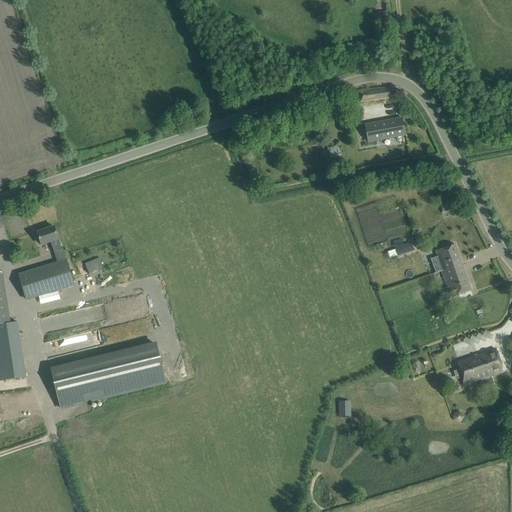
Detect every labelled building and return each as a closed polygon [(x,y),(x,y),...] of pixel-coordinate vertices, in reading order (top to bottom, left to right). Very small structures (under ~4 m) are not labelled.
[(393,98),(390,87),(359,90),(361,101),(393,98)] [(365,125),(368,142),(405,135),(401,118),(365,125)] [(331,160),(342,157),(339,146),(328,149),(331,160)] [(450,194),(445,196),(451,211),(453,215),(458,212),(450,194)] [(50,242),(58,263),(18,275),(26,299),(36,296),(74,284),(62,249),(61,249),(58,239),(57,236),(54,227),(37,232),(41,245),(50,242)] [(400,240),(393,242),(398,257),(403,255),(408,254),(415,251),(411,242),(408,243),(402,245),(401,242),(400,240)] [(445,248),(435,251),(442,271),(441,271),(441,272),(462,264),(454,244),(450,246),(445,248)] [(100,258),(87,262),(90,273),(103,269),(100,258)] [(462,264),(441,272),(447,288),(441,290),(445,300),(471,291),(462,264)] [(9,323),(1,274),(0,273),(0,380),(26,377),(17,322),(9,323)] [(166,382),(157,345),(51,371),(60,408),(166,382)] [(462,378),(464,385),(479,380),(482,389),(494,384),(492,376),(502,372),(496,349),(491,351),(457,363),(459,370),(462,378)] [(350,402),(339,402),(339,417),(351,416),(350,402)] [(453,416),(454,420),(457,423),(462,421),(464,417),(463,413),(459,411),(454,413),(453,416)]
